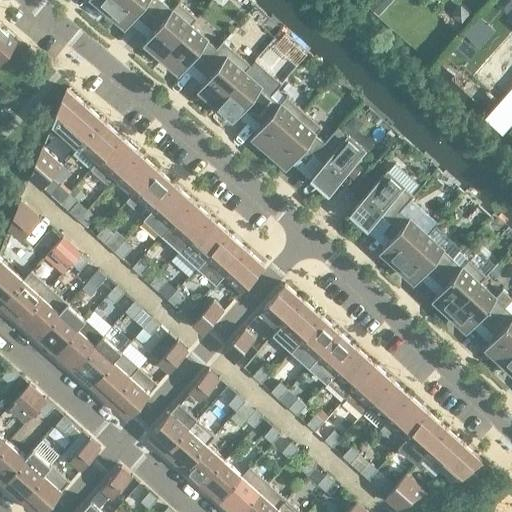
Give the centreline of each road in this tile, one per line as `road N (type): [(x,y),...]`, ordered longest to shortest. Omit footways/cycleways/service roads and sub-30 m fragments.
road 1 (residential): [(27,0),(308,237)]
road 2 (residential): [(308,237),(511,433)]
road 3 (residential): [(121,446),(308,237)]
road 4 (residential): [(121,446),(0,334)]
